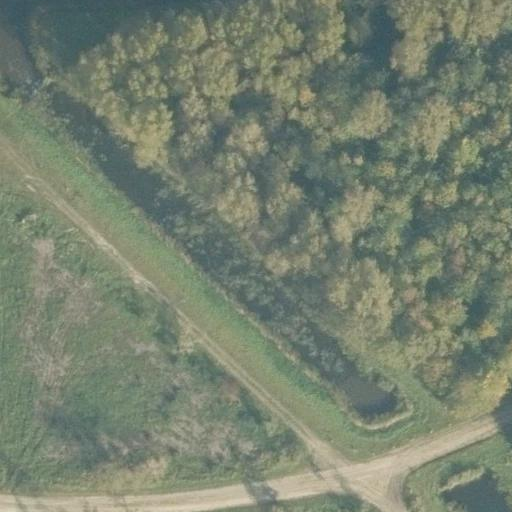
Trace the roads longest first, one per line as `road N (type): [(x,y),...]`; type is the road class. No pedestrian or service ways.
road 1 (track): [(394,511),(0,140)]
road 2 (track): [(0,502),(216,504),(353,476),(511,408)]
